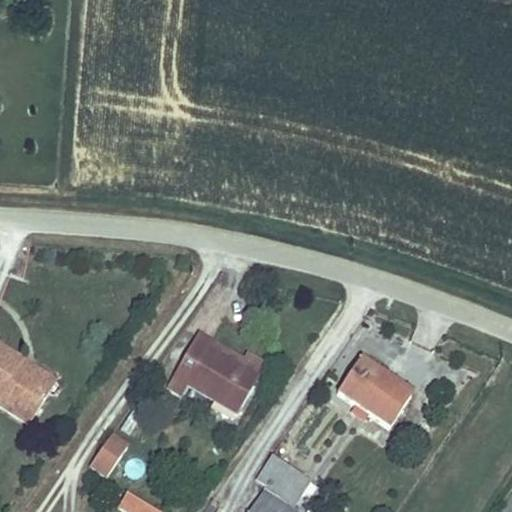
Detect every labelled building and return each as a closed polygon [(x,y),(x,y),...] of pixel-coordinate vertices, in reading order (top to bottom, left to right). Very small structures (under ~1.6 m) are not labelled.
[(184,382),(196,390),(216,360),(212,357),(206,354),(209,348),(195,339),(161,389),(172,395),(184,382)] [(228,359),(219,353),(216,360),(226,366),(228,359)] [(6,373),(13,364),(0,356),(0,419),(16,430),(39,393),(6,373)] [(216,360),(196,390),(232,414),(250,382),(226,366),(216,360)] [(45,385),(13,364),(6,373),(39,393),(45,385)] [(360,365),(337,397),(388,431),(409,402),(378,382),(380,377),(360,365)] [(101,483),(120,454),(104,442),(84,471),(101,483)] [(276,467),(262,486),(293,506),(305,487),(276,467)] [(253,508),(260,511),(290,511),(261,495),(253,508)] [(117,511),(149,511),(126,497),(117,511)]
